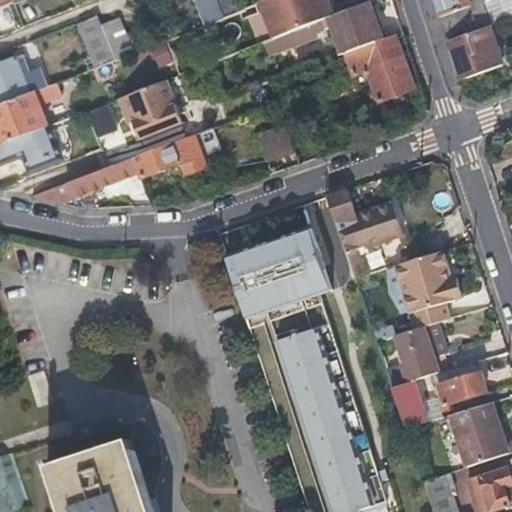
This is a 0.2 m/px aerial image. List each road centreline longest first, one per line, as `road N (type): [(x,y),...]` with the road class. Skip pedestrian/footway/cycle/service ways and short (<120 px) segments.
road 1 (residential): [(165,229),(455,132)]
road 2 (residential): [(249,511),(171,278),(165,229)]
road 3 (residential): [(455,132),(511,298)]
road 4 (residential): [(0,222),(63,247),(165,229)]
road 5 (residential): [(455,132),(409,0)]
